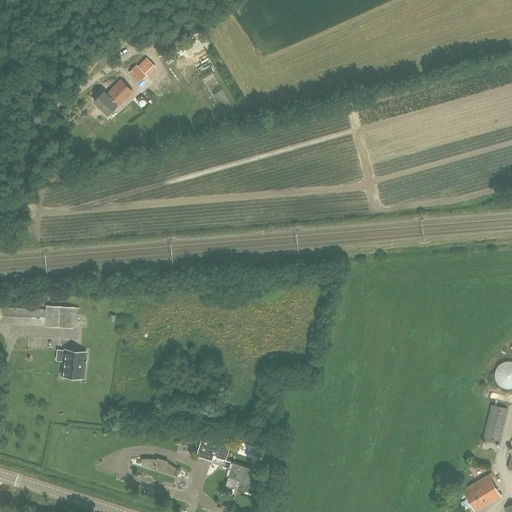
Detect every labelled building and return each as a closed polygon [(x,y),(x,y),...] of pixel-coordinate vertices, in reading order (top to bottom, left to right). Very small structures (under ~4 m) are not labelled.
[(146,75),(136,65),(129,73),(138,82),(146,75)] [(103,91),(94,101),(108,114),(123,98),(124,99),(132,91),(121,80),(107,95),(103,91)] [(46,306),(46,309),(1,307),(0,318),(0,322),(73,327),(74,307),(46,306)] [(65,351),(62,377),(83,379),(86,353),(65,351)] [(495,372),(495,374),(495,377),(496,380),(497,382),(499,385),(502,386),(504,387),(506,388),(509,388),(511,388),(511,387),(511,361),(509,361),(506,361),(503,362),(501,363),(499,364),(498,366),(496,369),(495,372)] [(499,443),(507,408),(491,404),(483,439),(499,443)] [(225,460),(226,460),(231,442),(221,439),(202,438),(196,456),(208,459),(212,461),(214,457),(215,457),(225,460)] [(147,458),(142,459),(142,464),(156,468),(155,470),(163,472),(163,471),(177,475),(180,471),(176,468),(173,466),(170,464),(167,463),(168,461),(157,458),(157,459),(155,459),(153,459),(147,458)] [(237,489),(251,494),(259,470),(232,462),(228,475),(240,479),(237,489)] [(462,490),(476,511),(501,496),(491,479),(494,477),(491,472),(462,490)]
